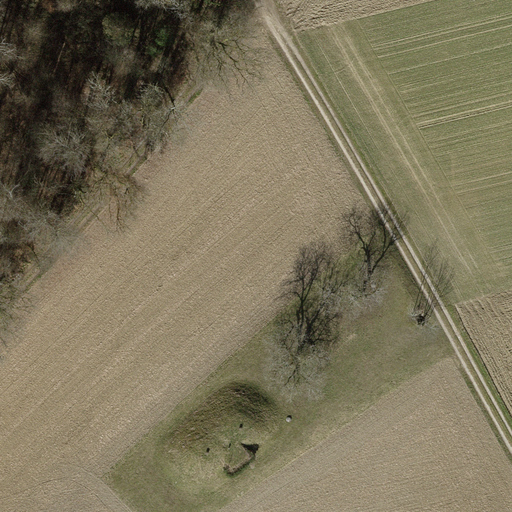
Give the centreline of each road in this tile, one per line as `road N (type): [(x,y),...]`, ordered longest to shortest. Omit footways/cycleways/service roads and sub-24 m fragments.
road 1 (track): [(511,439),(259,0)]
road 2 (track): [(0,278),(255,0)]
